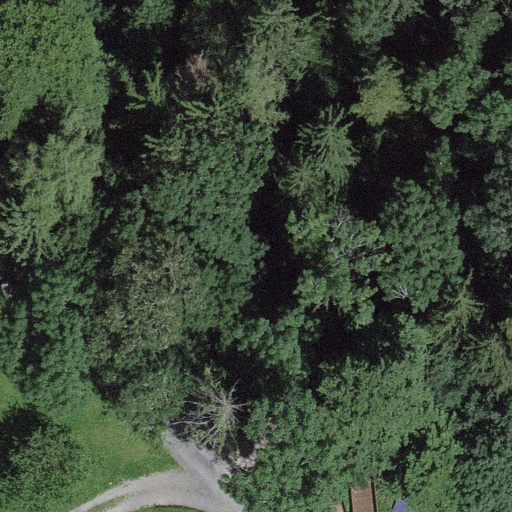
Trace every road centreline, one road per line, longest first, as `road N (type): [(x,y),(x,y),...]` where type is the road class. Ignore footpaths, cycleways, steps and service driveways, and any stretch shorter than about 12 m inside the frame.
road 1 (track): [(0,244),(278,511)]
road 2 (track): [(99,511),(223,454)]
